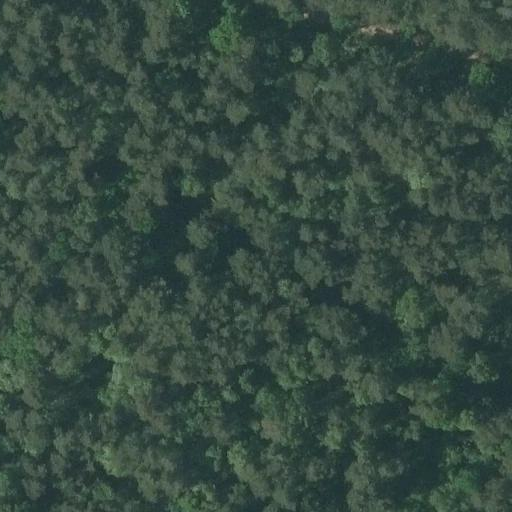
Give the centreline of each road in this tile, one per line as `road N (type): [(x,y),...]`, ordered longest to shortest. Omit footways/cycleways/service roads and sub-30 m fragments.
road 1 (track): [(511,396),(308,265),(169,201),(0,100)]
road 2 (track): [(251,0),(511,61)]
road 3 (track): [(422,511),(456,385),(511,357)]
